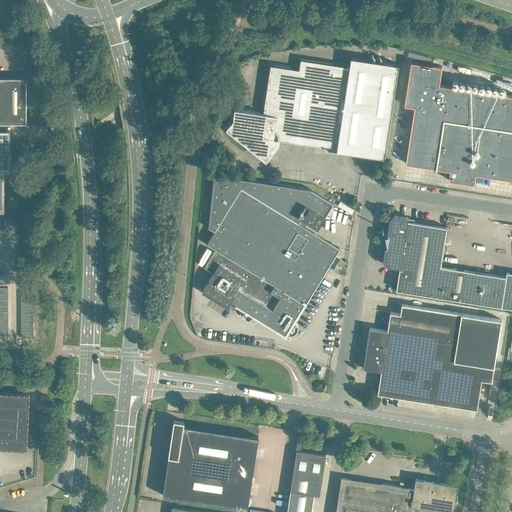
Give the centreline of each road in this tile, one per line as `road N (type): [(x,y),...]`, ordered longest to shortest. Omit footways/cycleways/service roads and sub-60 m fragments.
road 1 (secondary): [(47,7),(85,154),(91,265),(84,381)]
road 2 (secondary): [(125,376),(138,231),(135,146),(107,15)]
road 3 (unclassified): [(337,410),(370,204),(398,192),(511,209)]
road 4 (unclassified): [(337,410),(181,389)]
road 5 (unclassified): [(486,434),(337,410)]
road 6 (secondary): [(84,381),(71,511)]
road 7 (secondary): [(109,511),(124,389)]
